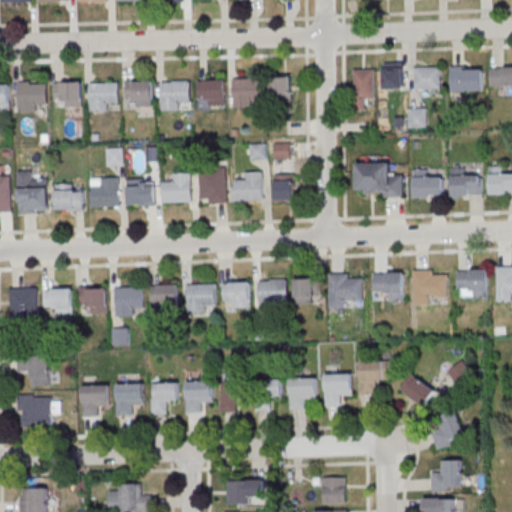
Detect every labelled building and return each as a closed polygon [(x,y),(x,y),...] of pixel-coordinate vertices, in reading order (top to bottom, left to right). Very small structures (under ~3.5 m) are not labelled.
[(384,89),(406,89),(406,62),(384,62),(384,89)] [(441,66),(415,66),(415,89),(441,89),(441,66)] [(484,66),(451,66),(451,90),(484,90),(484,66)] [(511,66),(491,66),(491,85),(511,84),(511,66)] [(356,109),(364,109),(364,97),(375,97),(375,69),(356,69),(356,109)] [(293,76),(271,76),(271,102),(293,102),(293,76)] [(235,106),(263,106),(263,78),(235,78),(235,106)] [(155,79),(128,79),(128,98),(137,98),(137,107),(155,107),(155,79)] [(84,106),(83,80),(56,81),(56,101),(65,101),(65,106),(84,106)] [(193,109),(193,80),(162,80),(162,109),(193,109)] [(227,105),(227,80),(199,80),(199,105),(227,105)] [(38,103),(49,103),(49,82),(19,82),(19,112),(38,112),(38,103)] [(91,82),(91,111),(111,111),(111,101),(121,101),(121,82),(91,82)] [(0,110),(11,111),(11,84),(0,84),(0,110)] [(428,127),(428,107),(409,107),(409,127),(428,127)] [(252,158),(267,158),(267,143),(252,143),(252,158)] [(276,143),(276,157),(291,157),(291,143),(276,143)] [(107,164),(125,164),(125,147),(107,147),(107,164)] [(357,161),(357,189),(368,189),(368,197),(405,197),(405,173),(394,173),(394,161),(357,161)] [(490,194),(511,194),(511,174),(509,175),(509,165),(490,165),(490,194)] [(201,203),(228,203),(228,168),(201,168),(201,203)] [(414,197),(444,197),(444,178),(433,178),(433,168),(414,168),(414,197)] [(51,213),(51,178),(38,178),(38,170),(19,170),(19,213),(51,213)] [(173,182),(164,182),(164,202),(194,202),(194,172),(173,172),(173,182)] [(265,172),(245,172),(245,180),(236,180),(236,200),(265,200),(265,172)] [(452,195),(482,195),(482,172),(452,172),(452,195)] [(13,175),(0,175),(0,211),(13,211),(13,175)] [(296,175),(276,175),(276,201),(296,201),(296,175)] [(121,206),(121,177),(92,177),(92,206),(121,206)] [(157,204),(157,179),(129,179),(129,204),(157,204)] [(85,210),(85,192),(75,192),(75,183),(57,183),(57,210),(85,210)] [(497,301),(511,300),(511,266),(497,266),(497,301)] [(458,297),(490,297),(490,269),(458,269),(458,297)] [(415,270),(415,303),(438,303),(438,294),(450,294),(450,270),(415,270)] [(375,271),(374,290),(387,290),(387,299),(406,299),(406,272),(375,271)] [(331,274),(331,307),(346,307),(346,300),(364,300),(364,274),(331,274)] [(296,278),(296,303),(321,303),(321,278),(296,278)] [(260,279),(260,308),(286,308),(286,279),(260,279)] [(252,281),(224,281),(224,298),(235,298),(235,307),(252,307),(252,281)] [(189,283),(189,314),(208,314),(208,304),(217,304),(217,283),(189,283)] [(153,285),(153,305),(180,305),(180,285),(153,285)] [(109,312),(109,286),(82,286),(82,303),(91,303),(91,312),(109,312)] [(117,315),(136,315),(136,306),(145,306),(145,286),(117,286),(117,315)] [(39,287),(12,287),(12,319),(39,319),(39,287)] [(74,288),(47,288),(47,313),(74,313),(74,288)] [(130,327),(114,327),(114,344),(130,344),(130,327)] [(19,356),(19,373),(32,373),(32,386),(52,386),(52,356),(19,356)] [(362,392),(380,392),(380,381),(392,381),(392,360),(362,360),(362,392)] [(474,375),(463,360),(448,371),(459,386),(474,375)] [(326,405),(345,405),(345,394),(355,394),(355,373),(326,373),(326,405)] [(438,391),(410,374),(400,390),(428,408),(438,391)] [(290,409),(310,409),(310,398),(320,398),(320,377),(290,377),(290,409)] [(284,378),(255,378),(256,411),(274,410),(274,397),(284,397),(284,378)] [(241,380),(222,380),(222,411),(241,411),(241,380)] [(215,402),(215,381),(187,381),(187,412),(205,412),(205,402),(215,402)] [(181,403),(181,382),(153,382),(153,413),(170,413),(170,403),(181,403)] [(146,383),(118,383),(118,414),(137,414),(137,404),(146,404),(146,383)] [(84,384),(84,415),(102,415),(102,405),(112,405),(112,384),(84,384)] [(54,427),(54,412),(59,412),(59,395),(21,395),(21,427),(54,427)] [(460,411),(437,416),(444,445),(466,440),(460,411)] [(433,492),(463,492),(463,461),(444,461),(444,473),(433,473),(433,492)] [(348,476),(323,476),(323,502),(348,502),(348,476)] [(228,479),(228,503),(255,503),(255,494),(266,494),(266,479),(228,479)] [(153,511),(153,493),(143,493),(142,483),(120,484),(121,490),(110,491),(110,511),(153,511)] [(49,511),(49,488),(21,488),(21,511),(49,511)] [(456,511),(456,498),(425,498),(425,511),(456,511)]
